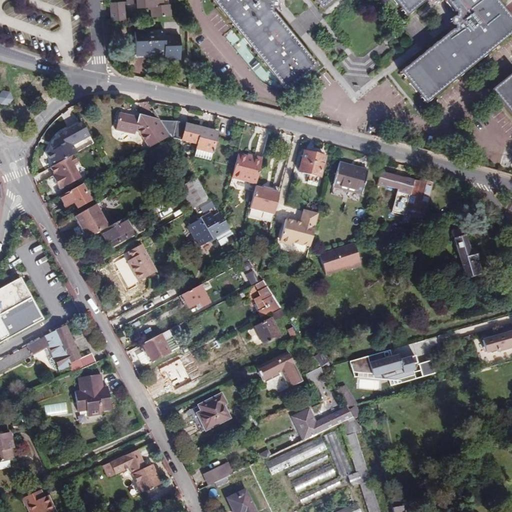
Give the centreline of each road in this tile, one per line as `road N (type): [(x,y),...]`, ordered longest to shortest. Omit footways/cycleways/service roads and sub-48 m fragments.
road 1 (residential): [(477,176),(92,78)]
road 2 (residential): [(26,191),(201,511)]
road 3 (unknown): [(153,425),(61,458),(44,456),(29,437),(0,431)]
